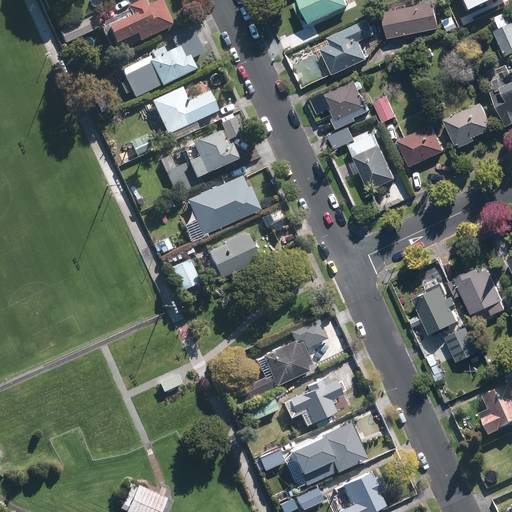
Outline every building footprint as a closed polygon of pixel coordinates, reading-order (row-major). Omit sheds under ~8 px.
[(136,41),(170,25),(159,0),(155,0),(143,5),(141,0),(137,0),(125,6),(128,14),(102,26),(110,42),(112,41),(115,49),(136,40),(136,41)] [(348,6),(345,0),(296,0),(308,24),(348,6)] [(465,0),(470,9),(489,0),(465,0)] [(386,38),(438,28),(432,2),(381,12),(386,38)] [(94,15),(59,31),(64,42),(99,26),(94,15)] [(458,15),(445,21),(450,33),(463,27),(458,15)] [(511,21),(511,22),(509,16),(494,23),(497,29),(492,31),(503,55),(511,51),(511,21)] [(331,74),(365,58),(357,41),(373,34),(366,20),(327,38),(329,44),(319,49),(331,74)] [(122,75),(133,97),(193,68),(188,58),(201,52),(190,29),(171,38),(175,47),(148,60),(149,62),(122,75)] [(319,52),(313,42),(295,51),(300,62),(319,52)] [(422,51),(425,58),(432,55),(429,48),(422,51)] [(394,62),(385,65),(389,72),(396,68),(394,62)] [(511,71),(487,82),(491,91),(489,92),(504,127),(511,123),(511,71)] [(365,107),(353,81),(322,95),(333,120),(327,122),(331,133),(352,123),(348,115),(365,107)] [(107,108),(95,83),(84,88),(96,114),(107,108)] [(167,135),(219,111),(209,91),(188,101),(182,87),(151,101),(167,135)] [(373,102),(382,122),(396,116),(386,95),(373,102)] [(457,147),(472,140),(471,137),(490,129),(479,104),(442,120),(453,145),(455,144),(457,147)] [(235,117),(221,124),(228,140),(242,134),(235,117)] [(443,150),(431,125),(397,140),(409,166),(443,150)] [(335,148),(354,140),(349,129),(330,137),(335,148)] [(202,175),(236,159),(229,144),(223,147),(216,132),(191,143),(197,157),(187,162),(188,163),(169,171),(176,187),(184,183),(187,191),(206,183),(202,175)] [(393,178),(372,133),(346,145),(367,190),(393,178)] [(149,147),(143,134),(128,141),(135,155),(149,147)] [(203,236),(260,210),(250,187),(247,188),(241,175),(216,187),(187,200),(203,236)] [(143,202),(140,196),(133,199),(136,205),(143,202)] [(242,234),(241,232),(221,242),(222,244),(205,252),(217,279),(238,270),(239,272),(256,264),(255,262),(256,261),(243,234),(242,234)] [(201,283),(190,260),(170,269),(181,292),(201,283)] [(479,271),(477,266),(454,277),(455,278),(448,281),(455,294),(461,291),(471,312),(487,304),(492,314),(505,309),(500,298),(501,298),(487,267),(479,271)] [(446,297),(444,294),(447,293),(440,280),(425,287),(427,290),(412,298),(429,333),(457,319),(450,306),(456,303),(452,294),(446,297)] [(318,320),(299,329),(305,343),(324,334),(318,320)] [(451,343),(459,363),(484,353),(475,332),(451,343)] [(293,343),(291,340),(258,355),(267,374),(242,386),(248,399),(274,387),(273,385),(305,370),(303,365),(308,363),(298,340),(293,343)] [(182,381),(178,372),(160,380),(164,389),(182,381)] [(327,400),(339,395),(331,380),(319,386),(317,380),(303,386),(305,390),(285,399),(291,413),(301,408),(308,423),(332,411),(327,400)] [(511,382),(482,396),(488,409),(480,413),(489,435),(502,429),(501,427),(510,423),(511,426),(511,382)] [(226,397),(235,392),(230,383),(221,387),(226,397)] [(270,397),(244,409),(249,421),(275,409),(270,397)] [(346,422),(314,436),(317,442),(310,445),(318,462),(306,468),(311,480),(331,471),(332,473),(363,459),(346,422)] [(308,449),(303,438),(284,446),(290,458),(308,449)] [(278,448),(254,459),(260,471),(284,461),(278,448)] [(335,511),(367,511),(382,505),(375,492),(378,490),(372,477),(369,478),(366,472),(337,486),(341,494),(343,494),(349,505),(335,511)] [(161,494),(136,484),(135,486),(130,484),(120,507),(125,509),(123,511),(167,511),(173,499),(161,494)] [(300,510),(321,501),(316,490),(295,499),(300,510)]
